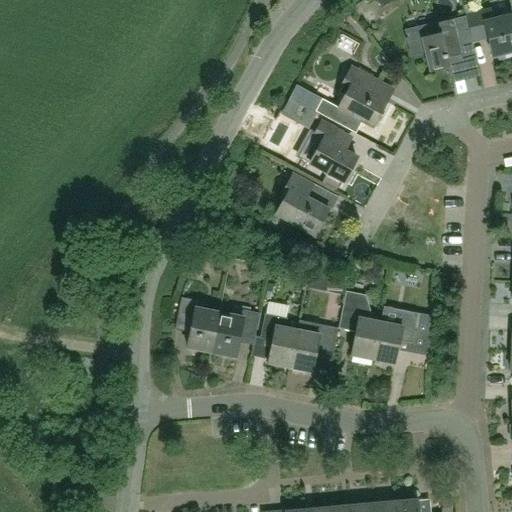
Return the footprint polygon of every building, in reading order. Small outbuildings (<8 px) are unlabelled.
[(492,59),(511,54),(511,20),(511,17),(493,21),(490,10),(466,17),(472,39),(486,36),(492,59)] [(409,60),(424,57),(429,74),(448,69),(446,59),(459,56),(460,61),(470,59),(469,54),(473,53),(464,18),(436,25),(403,33),(409,60)] [(488,63),(487,42),(476,43),(477,64),(488,63)] [(321,99),(314,112),(355,134),(361,122),(372,128),(373,126),(377,126),(387,108),(385,104),(386,102),(364,91),(371,78),(350,67),(336,91),(343,95),(337,107),(321,99)] [(342,182),(355,158),(333,146),(340,132),(320,121),(313,135),(322,140),(309,163),(342,182)] [(313,236),(327,211),(327,210),(305,198),(312,185),(292,174),(278,198),(282,201),(274,215),(313,236)] [(501,245),(487,248),(490,259),(504,257),(501,245)] [(350,356),(372,360),(379,323),(367,320),(369,310),(364,295),(344,291),(337,329),(339,329),(355,332),(350,356)] [(186,348),(212,353),(219,314),(206,311),(207,304),(182,299),(177,323),(190,326),(186,348)] [(219,314),(212,353),(235,357),(239,336),(254,339),(259,314),(232,309),(230,316),(219,314)] [(379,323),(372,360),(394,365),(399,341),(410,343),(416,314),(394,309),(391,325),(379,323)] [(267,364),(290,368),(298,331),(285,328),(287,319),(264,315),(259,339),(271,341),(267,364)] [(298,331),(290,368),(311,372),(312,368),(316,349),(334,353),(338,329),(310,324),(299,322),(298,331)] [(419,511),(418,500),(395,503),(395,511),(419,511)] [(395,511),(395,503),(372,505),(372,511),(395,511)]
